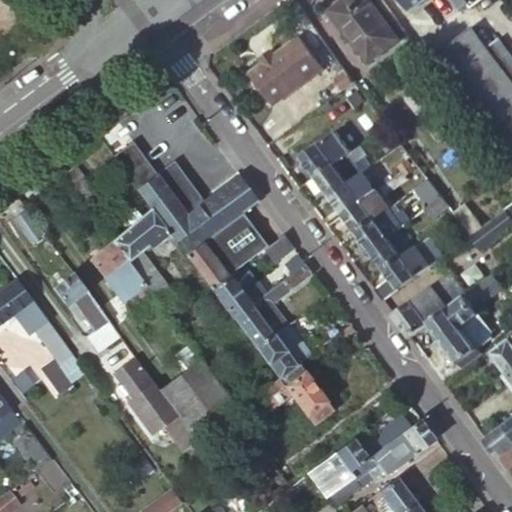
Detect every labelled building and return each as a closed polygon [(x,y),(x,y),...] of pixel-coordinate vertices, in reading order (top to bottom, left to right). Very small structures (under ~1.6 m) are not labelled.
[(371,62),(400,40),(370,0),(348,0),(334,11),(371,62)] [(462,0),(399,0),(408,11),(422,0),(448,0),(456,10),(465,3),(462,0)] [(289,22),(267,39),(256,47),(243,56),(266,88),(312,54),(289,22)] [(511,178),(511,66),(492,39),(484,46),(470,27),(425,61),(511,178)] [(256,47),(267,39),(262,33),(251,40),(256,47)] [(342,65),(324,40),(318,44),(336,69),(342,65)] [(321,89),(330,100),(354,81),(346,70),(321,89)] [(336,115),(358,99),(350,88),(328,105),(336,115)] [(400,142),(388,127),(377,135),(389,150),(400,142)] [(303,158),(318,178),(351,154),(353,152),(338,132),(303,158)] [(134,142),(115,156),(153,208),(172,234),(186,253),(202,241),(241,211),(258,200),(239,175),(203,202),(175,162),(157,174),(134,142)] [(326,188),(333,197),(365,174),(351,154),(318,178),(326,188)] [(406,171),(412,166),(409,161),(402,166),(406,171)] [(78,164),(65,174),(89,207),(103,197),(78,164)] [(416,171),(412,166),(406,171),(409,176),(416,171)] [(365,174),(333,197),(346,215),(380,189),(384,186),(381,182),(375,187),(365,174)] [(318,178),(310,184),(317,194),(326,188),(318,178)] [(441,197),(427,179),(415,188),(428,207),(441,197)] [(380,189),(346,215),(358,231),(392,205),(380,189)] [(432,219),(448,207),(441,197),(428,207),(424,210),(432,219)] [(392,205),(358,231),(359,233),(372,250),(372,249),(395,231),(406,224),(392,205)] [(470,237),(482,227),(465,205),(453,214),(470,237)] [(28,208),(15,218),(33,242),(46,233),(28,208)] [(172,234),(153,208),(112,238),(159,302),(177,289),(172,283),(168,286),(138,246),(148,239),(154,247),(172,234)] [(241,211),(202,241),(227,275),(239,266),(264,248),(267,245),(241,211)] [(511,224),(511,222),(503,211),(482,227),(470,237),(469,237),(479,250),(511,224)] [(449,224),(453,221),(449,216),(445,219),(449,224)] [(372,250),(387,270),(410,253),(395,231),(372,249),(372,250)] [(267,245),(264,248),(273,260),(292,246),(283,234),(267,245)] [(135,319),(159,302),(112,238),(89,255),(135,319)] [(392,278),(375,290),(384,302),(440,259),(427,240),(410,253),(387,270),(392,278)] [(186,253),(212,287),(227,275),(202,241),(186,253)] [(305,263),(298,254),(284,264),(285,266),(291,274),(305,263)] [(250,304),(234,316),(257,347),(275,334),(288,324),(290,323),(273,300),(311,272),(305,263),(291,274),(272,287),(256,300),(250,304)] [(267,280),(272,287),(291,274),(285,266),(267,280)] [(109,319),(73,270),(54,284),(69,304),(76,299),(87,313),(97,327),(109,319)] [(212,287),(234,316),(250,304),(227,275),(212,287)] [(394,316),(411,338),(427,326),(465,298),(448,275),(394,316)] [(249,291),(256,300),(272,287),(267,280),(265,278),(249,291)] [(501,291),(491,278),(465,298),(427,326),(456,366),(475,352),(474,351),(459,331),(478,317),(474,311),(501,291)] [(74,355),(18,279),(0,292),(0,326),(20,312),(37,336),(41,333),(63,363),(74,355)] [(87,313),(76,299),(69,304),(80,318),(87,313)] [(489,333),(478,317),(459,331),(474,351),(490,340),(489,333)] [(275,334),(257,347),(272,368),(280,378),(297,365),(300,363),(311,356),(288,324),(275,334)] [(511,369),(511,341),(495,354),(508,373),(511,369)] [(73,380),(86,371),(74,355),(63,363),(61,365),(73,380)] [(165,424),(179,414),(178,412),(174,406),(159,387),(136,355),(114,371),(133,396),(128,400),(153,433),(165,424)] [(75,385),(73,380),(61,365),(56,358),(43,368),(62,394),(75,385)] [(174,406),(178,412),(218,382),(200,358),(159,387),(174,406)] [(270,385),(239,407),(254,428),(275,413),(272,408),(293,393),(315,423),(334,409),(300,363),(297,365),(280,378),(270,385)] [(280,378),(272,368),(263,376),(270,385),(280,378)] [(511,369),(508,373),(503,377),(511,388),(511,369)] [(179,414),(197,438),(237,409),(218,382),(178,412),(179,414)] [(0,440),(25,422),(0,389),(0,440)] [(197,438),(179,414),(165,424),(184,450),(198,439),(197,438)] [(236,466),(224,474),(250,509),(286,482),(236,414),(212,432),(236,466)] [(394,439),(409,427),(403,418),(379,437),(386,447),(394,439)] [(386,476),(435,440),(420,420),(409,427),(394,439),(386,447),(373,458),(386,476)] [(511,431),(506,424),(486,439),(508,468),(511,465),(511,431)] [(370,461),(356,442),(316,470),(334,494),(358,477),(364,473),(373,466),(370,461)] [(154,462),(147,453),(138,461),(145,469),(154,462)] [(369,480),(364,473),(358,477),(363,484),(369,480)] [(400,511),(415,501),(397,477),(376,492),(388,508),(390,511),(400,511)] [(162,511),(179,500),(170,488),(141,510),(141,511),(162,511)] [(22,502),(12,489),(0,497),(0,498),(10,511),(22,502)] [(0,498),(0,511),(8,511),(10,511),(0,498)] [(422,511),(415,501),(400,511),(422,511)]
